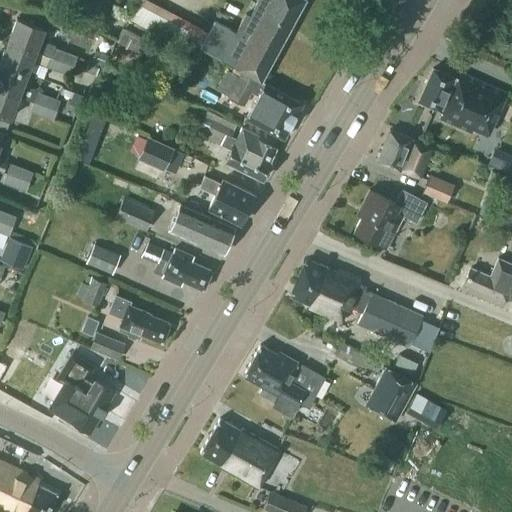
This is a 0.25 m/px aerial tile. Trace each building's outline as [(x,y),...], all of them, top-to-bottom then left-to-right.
[(262,80),(303,0),(256,0),(249,14),(245,12),(235,31),(214,20),(199,47),(237,67),(237,68),(258,79),(262,80)] [(39,41),(44,28),(17,17),(8,39),(36,50),(51,56),(54,47),(39,41)] [(51,56),(36,50),(8,39),(0,60),(0,62),(27,73),(32,61),(47,66),(47,65),(51,56)] [(51,56),(73,64),(77,55),(54,47),(51,56)] [(70,74),(73,64),(51,56),(47,65),(70,74)] [(22,85),(27,73),(0,62),(0,88),(19,95),(34,100),(37,91),(22,85)] [(87,62),(84,70),(95,75),(98,67),(87,62)] [(433,67),(418,100),(438,109),(438,110),(443,112),(440,118),(487,138),(507,92),(461,71),(458,78),(433,67)] [(262,80),(258,79),(242,71),(228,95),(244,104),(252,91),(258,94),(246,116),(284,137),(302,103),(262,80)] [(0,113),(10,117),(19,95),(0,88),(0,113)] [(77,107),(82,94),(73,90),(68,104),(77,107)] [(37,91),(34,100),(56,109),(60,100),(37,91)] [(53,118),(56,109),(34,100),(30,110),(53,118)] [(220,143),(222,138),(224,139),(221,143),(232,148),(226,160),(262,178),(270,161),(269,160),(275,147),(257,138),(258,134),(242,126),(237,137),(232,135),(237,124),(207,109),(198,126),(207,131),(205,136),(220,143)] [(377,161),(400,170),(419,178),(419,175),(421,175),(432,147),(432,145),(413,138),(389,129),(377,161)] [(173,147),(147,135),(137,158),(163,170),(173,147)] [(496,165),(511,168),(511,152),(500,149),(496,165)] [(33,171),(10,163),(6,172),(29,180),(33,171)] [(25,190),(29,180),(6,172),(3,182),(25,190)] [(254,193),(222,178),(220,182),(203,174),(198,185),(207,189),(208,189),(215,192),(208,207),(239,222),(254,193)] [(456,185),(430,174),(423,191),(448,202),(456,185)] [(365,207),(354,230),(387,247),(404,215),(416,221),(426,201),(402,188),(394,202),(369,189),(361,205),(365,207)] [(511,190),(500,219),(511,223),(511,190)] [(154,210),(123,196),(114,216),(145,229),(154,210)] [(483,200),(479,212),(491,216),(495,204),(483,200)] [(234,227),(180,203),(169,229),(223,252),(234,227)] [(0,209),(0,220),(12,225),(16,216),(0,209)] [(0,230),(8,234),(12,225),(0,220),(0,230)] [(22,267),(31,245),(9,236),(0,258),(22,267)] [(162,256),(169,259),(172,252),(148,242),(143,253),(160,260),(162,256)] [(94,243),(86,262),(112,273),(118,259),(106,254),(109,249),(94,243)] [(174,247),(172,252),(169,259),(162,276),(181,284),(183,280),(203,289),(211,269),(191,260),(194,256),(174,247)] [(511,263),(498,257),(490,275),(470,267),(464,283),(472,287),(470,292),(502,306),(506,297),(511,299),(511,263)] [(422,316),(357,285),(360,278),(341,269),(341,270),(337,271),(309,258),(305,260),(290,294),(310,304),(309,306),(341,320),(348,305),(362,312),(357,323),(408,346),(422,316)] [(85,299),(98,305),(107,282),(93,277),(85,299)] [(115,294),(108,311),(117,315),(117,314),(123,316),(118,329),(127,333),(128,336),(134,339),(137,337),(140,338),(141,334),(162,342),(170,322),(150,313),(150,312),(129,304),(131,300),(115,294)] [(92,334),(98,320),(87,315),(81,329),(92,334)] [(96,330),(89,348),(118,359),(125,342),(96,330)] [(294,367),(297,361),(278,351),(277,353),(260,344),(243,375),(263,386),(259,392),(274,401),(272,405),(291,415),(299,401),(308,406),(311,401),(310,400),(324,376),(301,363),(298,369),(294,367)] [(96,375),(89,371),(92,365),(66,349),(59,361),(65,365),(57,376),(66,382),(51,407),(62,414),(61,415),(69,420),(70,419),(71,419),(71,418),(90,430),(114,390),(94,378),(96,375)] [(417,361),(398,353),(393,365),(412,373),(417,361)] [(416,383),(386,367),(366,403),(396,420),(416,383)] [(411,410),(441,425),(451,406),(422,390),(411,410)] [(219,417),(200,451),(221,463),(220,465),(258,486),(279,449),(241,427),(240,429),(219,417)] [(47,511),(57,493),(37,483),(39,478),(0,459),(0,508),(7,511),(47,511)] [(271,491),(263,508),(273,511),(304,511),(307,505),(271,491)]
